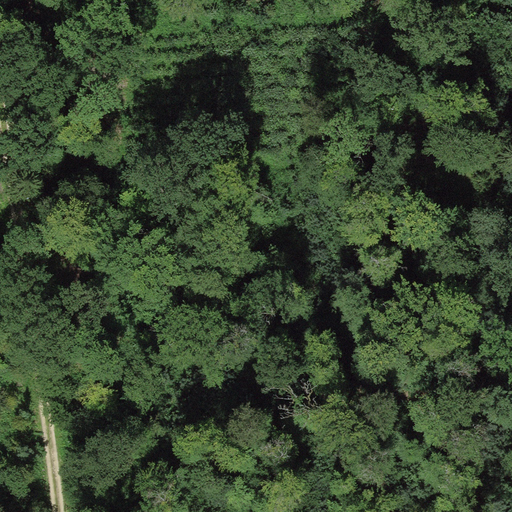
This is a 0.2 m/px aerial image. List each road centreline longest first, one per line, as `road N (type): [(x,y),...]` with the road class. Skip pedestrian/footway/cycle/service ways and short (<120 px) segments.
road 1 (track): [(477,511),(474,249),(454,0)]
road 2 (track): [(0,77),(56,511)]
